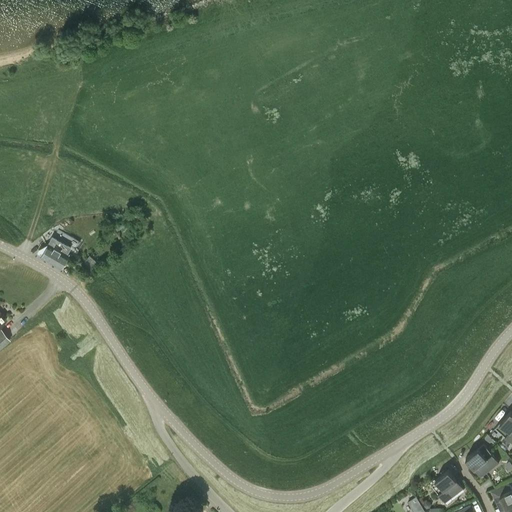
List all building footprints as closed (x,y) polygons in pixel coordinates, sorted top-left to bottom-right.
[(69,247),(63,244),(52,237),(41,256),(61,267),(67,256),(65,254),(69,247)] [(98,263),(89,255),(83,261),(92,269),(98,263)] [(0,329),(0,348),(10,340),(9,339),(0,329)] [(511,442),(511,411),(511,410),(495,428),(505,436),(511,442)] [(484,444),(465,458),(470,463),(480,477),(499,463),(492,454),(484,444)] [(438,493),(444,502),(463,488),(453,475),(448,469),(430,483),(438,493)] [(511,511),(511,489),(509,483),(491,491),(500,511),(511,511)]
